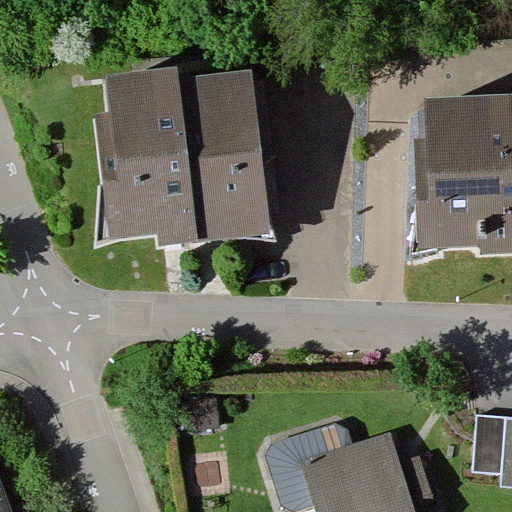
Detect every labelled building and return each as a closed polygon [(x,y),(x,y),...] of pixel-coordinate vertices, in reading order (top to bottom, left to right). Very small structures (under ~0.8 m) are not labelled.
[(253,252),(233,89),(155,98),(153,84),(78,93),(98,256),(147,250),(149,265),(253,252)] [(511,111),(409,114),(410,180),(398,181),(400,272),(511,268),(511,111)] [(511,421),(476,419),(473,473),(503,475),(502,492),(511,492),(511,421)] [(392,475),(382,444),(339,458),(331,436),(264,457),(281,511),(413,511),(431,507),(418,467),(392,475)] [(0,511),(9,511),(0,489),(0,511)]
